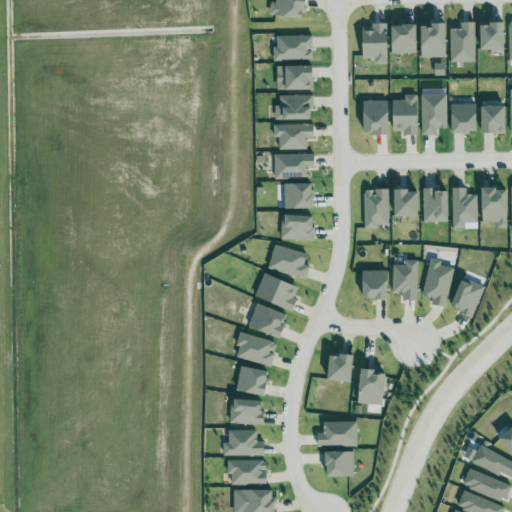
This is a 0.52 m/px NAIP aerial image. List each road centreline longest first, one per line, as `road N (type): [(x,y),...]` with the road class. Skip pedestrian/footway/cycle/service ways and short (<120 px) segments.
road 1 (residential): [(346,1),(336,21),(340,247),(288,419),(291,468),(317,511)]
road 2 (residential): [(392,511),(440,404),(511,329)]
road 3 (residential): [(339,163),(511,158)]
